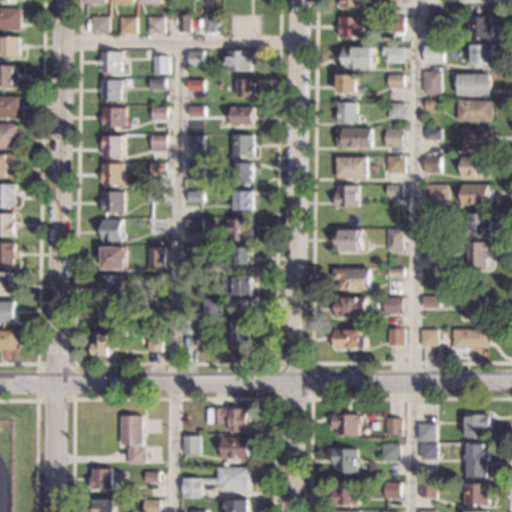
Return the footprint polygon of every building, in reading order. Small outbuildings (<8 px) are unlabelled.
[(21,30),(0,30),(0,8),(21,8),(21,30)] [(192,32),(179,33),(179,15),(192,15),(192,32)] [(217,33),(205,32),(205,34),(197,34),(197,21),(204,21),(204,15),(217,15),(217,33)] [(109,17),(109,34),(92,34),(92,21),(92,17),(109,17)] [(137,34),(120,33),(120,32),(120,17),(137,17),(137,34)] [(165,33),(148,33),(148,17),(165,17),(165,33)] [(406,33),(389,33),(389,17),(393,17),(406,17),(406,33)] [(442,29),(428,29),(428,17),(438,17),(443,17),(442,29)] [(492,24),(495,24),(495,39),(469,39),(469,29),(471,29),(470,17),(492,17),(492,24)] [(364,37),(340,37),(340,18),(364,18),(364,37)] [(20,57),(3,57),(2,38),(20,38),(20,57)] [(445,63),(425,63),(425,44),(442,44),(445,44),(445,63)] [(494,47),(496,47),(496,58),(494,58),(494,65),(473,65),(473,44),(494,45),(494,47)] [(375,68),(358,68),(358,70),(344,70),(344,62),(340,62),(340,51),(345,51),(345,47),(374,47),(375,68)] [(405,63),(389,63),(389,56),(384,56),(384,47),(405,47),(405,63)] [(204,66),(190,66),(190,51),(204,52),(204,66)] [(257,62),(251,62),(251,71),(229,71),(228,65),(225,65),(225,57),(229,57),(228,51),(256,51),(257,62)] [(123,59),(121,59),(121,73),(102,73),(102,66),(99,66),(99,59),(101,59),(101,52),(123,52),(123,59)] [(169,74),(154,74),(154,57),(169,57),(169,74)] [(17,74),(19,74),(19,81),(17,81),(17,86),(0,86),(0,66),(17,66),(17,74)] [(442,94),(425,94),(425,71),(442,72),(442,94)] [(491,94),(459,95),(459,86),(455,86),(454,76),(460,76),(460,74),(491,74),(491,94)] [(359,75),(359,92),(340,92),(340,75),(359,75)] [(406,76),(406,88),(390,88),(390,75),(406,76)] [(166,90),(150,89),(150,78),(166,79),(166,90)] [(259,83),(256,83),(256,96),(239,96),(239,79),(259,79),(259,83)] [(123,87),(121,87),(121,100),(102,100),(102,80),(123,80),(123,87)] [(205,91),(189,91),(189,80),(205,80),(205,91)] [(18,118),(0,118),(0,97),(18,97),(18,118)] [(443,111),(426,111),(426,100),(442,100),(443,111)] [(494,122),(459,122),(459,100),(493,100),(494,122)] [(358,115),(361,115),(361,123),(339,123),(339,103),(358,103),(358,115)] [(406,118),(389,118),(390,103),(407,103),(406,118)] [(205,117),(190,117),(190,106),(205,106),(205,117)] [(255,124),(241,124),(241,127),(232,127),(233,107),(255,107),(255,124)] [(126,128),(103,128),(103,108),(126,108),(126,128)] [(167,120),(152,120),(152,108),(168,108),(167,120)] [(17,149),(0,149),(0,124),(17,124),(17,149)] [(374,148),(344,148),(344,146),(338,147),(338,133),(344,133),(344,128),(374,128),(374,148)] [(404,148),(386,148),(386,129),(404,130),(404,148)] [(493,134),(494,134),(494,142),(492,142),(492,149),(465,150),(464,129),(493,129),(493,134)] [(442,130),(442,140),(426,140),(426,130),(442,130)] [(124,156),(103,157),(103,135),(124,135),(124,156)] [(168,151),(152,151),(152,135),(168,135),(168,151)] [(204,136),(204,150),(190,150),(190,135),(204,136)] [(254,144),(256,144),(256,156),(234,157),(233,135),(254,135),(254,144)] [(17,179),(0,179),(0,153),(17,153),(17,179)] [(406,173),(389,173),(389,156),(406,156),(406,173)] [(368,178),(334,178),(334,171),(338,171),(338,157),(368,157),(368,178)] [(442,173),(426,173),(426,158),(442,157),(442,173)] [(490,161),(491,161),(491,163),(494,163),(494,168),(492,168),(492,177),(463,177),(463,157),(490,157),(490,161)] [(254,182),(237,182),(237,162),(254,162),(254,182)] [(125,185),(103,185),(103,164),(125,164),(125,185)] [(166,164),(166,174),(151,175),(151,164),(166,164)] [(205,180),(190,179),(190,164),(204,164),(205,180)] [(16,206),(0,206),(0,185),(16,185),(16,206)] [(361,185),(361,207),(341,207),(341,205),(338,205),(338,193),(339,193),(339,185),(361,185)] [(490,191),(495,191),(495,202),(491,202),(491,205),(462,205),(462,185),(490,185),(490,191)] [(404,196),(387,196),(387,186),(404,186),(404,196)] [(449,202),(425,202),(425,186),(449,186),(449,202)] [(204,202),(189,202),(189,191),(203,192),(204,192),(204,202)] [(254,210),(236,210),(236,191),(253,191),(254,210)] [(125,213),(103,213),(103,192),(125,192),(125,213)] [(165,202),(149,202),(149,192),(165,192),(165,202)] [(0,213),(13,214),(13,223),(16,224),(16,235),(12,235),(12,237),(0,236),(0,213)] [(442,224),(427,224),(427,214),(442,214),(442,224)] [(490,222),(492,222),(492,236),(466,237),(466,225),(467,225),(467,214),(490,214),(490,222)] [(123,233),(125,233),(125,240),(123,240),(123,241),(115,241),(115,243),(112,243),(112,241),(103,241),(103,220),(123,219),(123,233)] [(167,235),(149,235),(149,219),(167,219),(167,235)] [(203,229),(188,229),(187,219),(203,219),(203,229)] [(254,241),(228,241),(228,220),(254,220),(254,241)] [(364,251),(337,251),(337,229),(364,229),(364,251)] [(404,251),(388,251),(388,229),(404,229),(404,251)] [(16,258),(14,258),(14,266),(0,266),(0,243),(16,243),(16,258)] [(443,253),(427,253),(428,243),(443,243),(443,253)] [(491,258),(486,258),(486,267),(468,267),(468,243),(491,243),(491,258)] [(127,251),(129,251),(129,259),(126,259),(127,269),(103,269),(103,247),(127,247),(127,251)] [(251,265),(238,266),(238,262),(237,262),(236,253),(238,253),(238,248),(251,247),(251,265)] [(165,268),(149,268),(149,248),(165,248),(165,268)] [(372,290),(341,290),(341,280),(335,280),(335,269),(372,269),(372,290)] [(405,278),(390,278),(390,276),(385,276),(385,269),(405,269),(405,278)] [(13,293),(0,293),(0,272),(13,272),(13,293)] [(165,286),(150,286),(150,275),(165,275),(165,286)] [(253,287),(251,287),(251,298),(235,298),(235,275),(253,275),(253,287)] [(123,297),(103,297),(103,276),(123,276),(123,297)] [(367,308),(370,308),(370,314),(367,314),(367,317),(338,317),(337,297),(367,296),(367,308)] [(487,310),(490,310),(490,318),(462,318),(462,296),(487,296),(487,310)] [(438,298),(438,308),(422,308),(423,297),(438,298)] [(404,314),(386,314),(386,298),(404,298),(404,314)] [(223,314),(204,315),(204,299),(223,299),(223,314)] [(15,322),(0,322),(0,301),(15,301),(15,322)] [(200,334),(182,334),(182,318),(200,318),(200,334)] [(250,327),(252,326),(252,333),(250,333),(250,341),(233,341),(232,320),(249,319),(250,327)] [(17,350),(0,350),(0,330),(17,330),(17,350)] [(363,337),(367,338),(367,348),(362,348),(362,350),(336,350),(336,330),(363,330),(363,337)] [(404,345),(389,345),(389,330),(404,330),(404,345)] [(490,347),(454,347),(453,330),(489,330),(490,347)] [(438,346),(422,346),(422,331),(438,331),(438,346)] [(120,349),(111,349),(111,356),(94,356),(95,334),(120,334),(120,349)] [(150,351),(164,351),(165,336),(150,336),(150,351)] [(250,432),(231,432),(231,421),(225,421),(225,425),(208,425),(208,409),(250,408),(250,432)] [(359,416),(361,416),(361,424),(360,424),(360,436),(338,435),(338,429),(334,429),(334,415),(359,415),(359,416)] [(491,430),(487,430),(487,439),(466,439),(466,416),(491,415),(491,430)] [(144,445),(142,445),(142,449),(146,449),(146,464),(129,465),(129,448),(130,448),(130,445),(122,445),(122,416),(144,416),(144,445)] [(402,435),(387,435),(386,419),(402,419),(402,435)] [(436,442),(419,442),(419,424),(436,423),(436,442)] [(200,453),(184,454),(184,437),(200,436),(200,453)] [(251,447),(253,447),(253,459),(222,459),(222,438),(251,438),(251,447)] [(400,461),(382,461),(382,444),(400,444),(400,461)] [(437,459),(420,459),(420,445),(437,445),(437,459)] [(483,450),(490,450),(490,462),(487,462),(487,477),(466,477),(466,445),(483,445),(483,450)] [(358,475),(335,475),(335,465),(334,465),(334,449),(358,450),(358,475)] [(250,480),(248,480),(248,491),(221,491),(221,485),(202,485),(202,498),(183,498),(183,479),(183,478),(218,478),(218,468),(250,468),(250,480)] [(113,489),(92,489),(92,476),(93,476),(93,469),(113,469),(113,489)] [(161,483),(146,483),(146,472),(161,472),(161,483)] [(357,495),(359,495),(359,505),(332,505),(332,490),(336,490),(336,484),(357,484),(357,495)] [(400,484),(400,497),(385,498),(384,484),(400,484)] [(489,505),(465,505),(465,484),(489,484),(489,505)] [(436,498),(421,498),(420,485),(436,485),(436,498)] [(116,511),(95,511),(95,500),(116,500),(116,511)] [(160,511),(144,511),(144,500),(160,500),(160,511)] [(249,511),(228,511),(228,509),(225,509),(225,503),(228,503),(228,500),(249,500),(249,511)]
